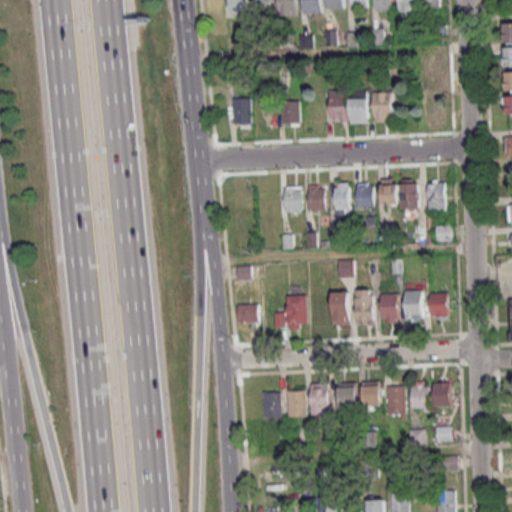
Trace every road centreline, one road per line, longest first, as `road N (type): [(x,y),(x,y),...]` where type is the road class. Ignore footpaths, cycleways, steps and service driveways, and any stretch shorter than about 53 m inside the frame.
road 1 (motorway): [(150,511),(101,0)]
road 2 (motorway): [(51,0),(98,511)]
road 3 (residential): [(464,0),(480,511)]
road 4 (secondary): [(229,511),(204,214)]
road 5 (motorway): [(191,511),(204,214)]
road 6 (residential): [(511,354),(220,362)]
road 7 (motorway): [(0,238),(63,511)]
road 8 (residential): [(196,162),(470,148)]
road 9 (secondary): [(204,214),(179,0)]
road 10 (secondary): [(8,390),(20,511)]
